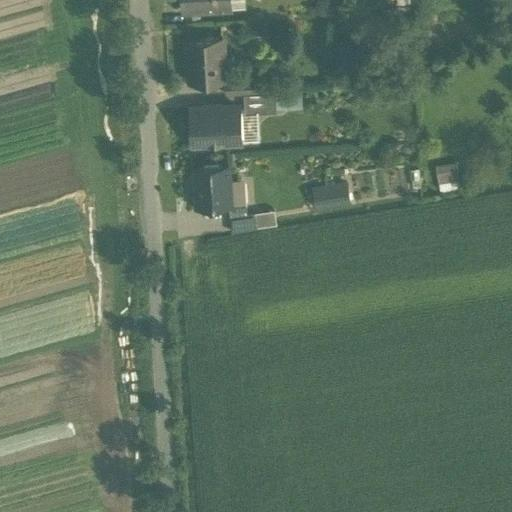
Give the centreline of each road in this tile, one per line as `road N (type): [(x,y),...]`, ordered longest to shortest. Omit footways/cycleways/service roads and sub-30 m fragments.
road 1 (residential): [(135,0),(156,309)]
road 2 (unclassified): [(156,309),(169,511)]
